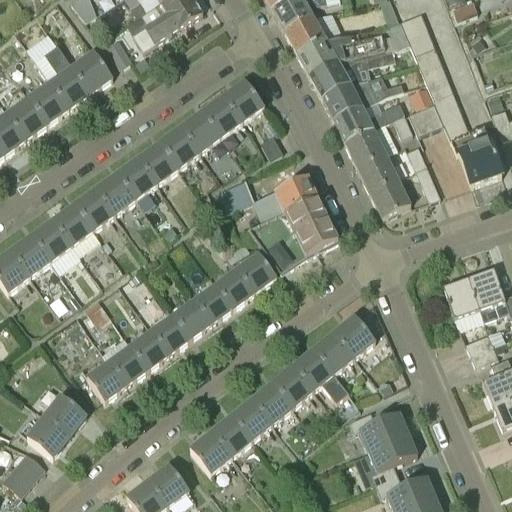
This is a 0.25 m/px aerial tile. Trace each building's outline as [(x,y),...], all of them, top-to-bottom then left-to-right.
[(87,0),(84,0),(70,10),(86,29),(97,22),(91,5),(87,0)] [(130,0),(124,4),(131,14),(139,8),(146,20),(156,14),(177,0),(130,0)] [(141,23),(147,33),(132,42),(143,59),(203,22),(188,0),(177,0),(156,14),(146,20),(141,23)] [(272,19),(302,3),(314,0),(260,0),(272,18),(272,19)] [(314,0),(302,3),(272,19),(285,41),(311,26),(314,25),(308,14),(326,11),(323,0),(314,0)] [(384,0),(371,0),(374,8),(386,5),(384,0)] [(461,6),(458,0),(444,0),(448,11),(461,6)] [(472,8),(452,16),(457,29),(477,21),(472,8)] [(399,28),(404,40),(426,31),(421,20),(399,28)] [(399,28),(396,22),(385,26),(387,33),(399,28)] [(327,47),(341,44),(341,43),(339,35),(321,38),(314,25),(311,26),(285,41),(298,63),(327,47)] [(409,51),(404,40),(399,28),(387,33),(396,56),(409,51)] [(404,40),(409,51),(409,52),(430,43),(426,31),(404,40)] [(341,43),(341,44),(327,47),(298,63),(310,85),(337,70),(385,61),(381,45),(352,50),(350,42),(341,43)] [(409,52),(414,63),(435,55),(430,43),(409,52)] [(471,50),(477,58),(485,53),(479,44),(471,50)] [(106,55),(120,77),(133,69),(119,47),(106,55)] [(50,90),(69,117),(90,101),(71,75),(72,75),(57,53),(45,63),(58,84),(50,90)] [(414,63),(419,75),(440,67),(435,55),(414,63)] [(310,85),(322,107),(350,92),(372,87),(372,86),(368,75),(394,68),(392,59),(385,61),(337,70),(310,85)] [(71,75),(90,101),(112,86),(93,60),(72,75),(71,75)] [(419,75),(424,87),(445,78),(440,67),(419,75)] [(424,87),(429,98),(449,90),(445,78),(424,87)] [(363,115),(390,101),(381,83),(372,86),(372,87),(350,92),(322,107),(333,129),(363,115)] [(491,87),(484,89),(487,96),(494,93),(491,87)] [(223,104),(242,130),(263,114),(245,89),(223,104)] [(29,105),(47,132),(69,117),(50,90),(29,105)] [(429,98),(434,110),(454,102),(449,90),(429,98)] [(417,117),(421,116),(433,111),(426,95),(410,101),(417,117)] [(434,110),(440,122),(459,114),(454,102),(434,110)] [(503,114),(499,102),(487,106),(491,118),(503,114)] [(220,145),(242,130),(223,104),(202,120),(220,145)] [(7,121),(26,147),(47,132),(29,105),(7,121)] [(345,152),(371,137),(373,136),(373,137),(385,132),(393,128),(405,124),(399,109),(367,124),(363,115),(333,129),(345,152)] [(431,138),(445,132),(440,122),(434,110),(421,116),(431,138)] [(445,132),(445,133),(464,126),(459,114),(440,122),(445,132)] [(418,144),(431,138),(421,116),(409,121),(418,144)] [(511,126),(509,128),(505,117),(491,122),(501,148),(511,144),(511,126)] [(199,160),(220,145),(202,120),(181,135),(199,160)] [(26,147),(7,121),(0,126),(0,156),(5,163),(26,148),(26,147)] [(405,124),(393,128),(401,146),(412,141),(405,124)] [(445,133),(450,145),(468,137),(464,126),(445,133)] [(468,137),(450,145),(457,163),(458,162),(470,195),(502,183),(489,148),(488,148),(483,133),(468,137)] [(178,176),(199,160),(181,135),(160,151),(178,176)] [(345,152),(357,176),(386,162),(373,137),(373,136),(371,137),(345,152)] [(271,167),(282,160),(273,144),(261,150),(271,167)] [(157,191),(178,176),(160,151),(138,166),(157,191)] [(415,178),(426,173),(417,153),(406,158),(415,178)] [(369,201),(398,187),(386,162),(357,176),(369,201)] [(135,207),(157,191),(138,166),(117,182),(135,207)] [(415,178),(421,191),(429,210),(440,205),(426,173),(415,178)] [(114,222),(135,207),(117,182),(96,197),(114,222)] [(252,239),(317,207),(307,185),(255,209),(251,210),(261,232),(250,237),(252,239)] [(251,210),(255,209),(245,187),(218,200),(227,220),(251,210)] [(398,187),(369,201),(382,227),(410,213),(398,187)] [(93,238),(114,222),(96,197),(75,213),(93,238)] [(317,207),(252,239),(281,281),(294,273),(292,270),(306,264),(338,248),(317,207)] [(72,253),(93,238),(75,213),(53,228),(72,253)] [(50,269),(72,253),(53,228),(32,244),(50,269)] [(170,232),(163,238),(169,246),(177,239),(170,232)] [(29,284),(50,269),(32,244),(11,259),(29,284)] [(0,288),(8,300),(29,284),(11,259),(0,266),(0,288)] [(258,261),(237,277),(254,301),(276,285),(258,261)] [(215,292),(233,316),(254,301),(237,277),(215,292)] [(483,329),(484,329),(509,320),(494,277),(469,286),(480,317),(479,318),(483,329)] [(455,327),(479,318),(480,317),(469,286),(443,295),(455,327)] [(194,308),(212,332),(233,316),(215,292),(194,308)] [(75,304),(69,296),(63,300),(69,308),(75,304)] [(84,316),(99,337),(113,327),(98,306),(84,316)] [(173,323),(190,347),(212,332),(194,308),(173,323)] [(173,323),(152,339),(169,363),(190,347),(173,323)] [(334,341),(354,365),(374,349),(354,324),(334,341)] [(152,339),(130,354),(148,378),(169,363),(152,339)] [(334,341),(313,358),(334,382),(354,365),(334,341)] [(470,363),(493,353),(488,341),(465,351),(470,363)] [(505,348),(493,353),(496,360),(508,355),(505,348)] [(493,353),(470,363),(475,374),(498,365),(496,360),(493,353)] [(130,354),(109,370),(126,394),(148,378),(130,354)] [(347,400),(334,382),(313,358),(293,374),(313,399),(322,392),(336,409),(347,400)] [(109,370),(88,385),(93,393),(105,409),(126,394),(109,370)] [(293,416),(313,399),(293,374),(273,391),(293,416)] [(492,414),(511,405),(511,376),(482,389),(492,414)] [(377,393),(384,401),(393,396),(389,389),(383,388),(377,393)] [(272,432),(293,416),(273,391),(252,407),(272,432)] [(44,424),(69,444),(86,423),(60,403),(44,424)] [(503,439),(511,434),(511,405),(492,414),(503,439)] [(252,449),(272,432),(252,407),(232,424),(252,449)] [(377,430),(372,419),(354,426),(351,429),(355,440),(361,437),(369,458),(410,441),(401,420),(377,430)] [(44,424),(27,445),(53,465),(69,444),(44,424)] [(231,465),(252,449),(232,424),(211,441),(231,465)] [(211,482),(231,465),(211,441),(191,457),(211,482)] [(419,462),(410,441),(369,458),(378,479),(372,481),(377,493),(399,483),(395,472),(419,462)] [(17,469),(37,485),(45,476),(26,459),(17,469)] [(9,478),(29,495),(37,485),(17,469),(9,478)] [(165,511),(171,511),(188,499),(169,474),(148,490),(165,511)] [(9,478),(1,488),(20,503),(21,505),(29,495),(9,478)] [(404,495),(399,483),(377,493),(382,504),(387,502),(391,511),(421,511),(437,506),(428,485),(404,495)] [(132,511),(165,511),(148,490),(127,506),(132,511)] [(21,505),(20,503),(14,508),(17,511),(21,511),(25,509),(21,505)]
